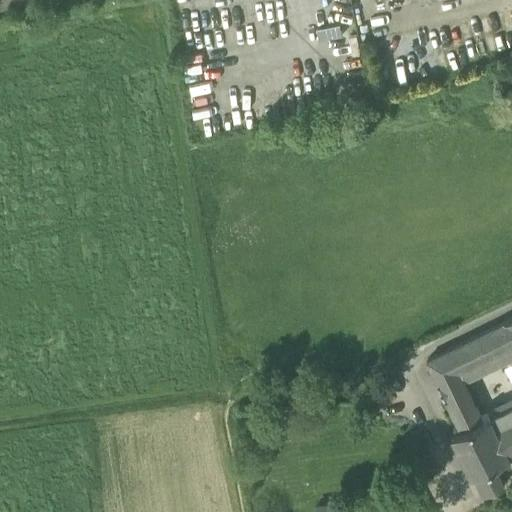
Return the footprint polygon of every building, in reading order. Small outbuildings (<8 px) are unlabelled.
[(427,361),(438,384),(461,372),(511,347),(511,336),(505,323),(427,361)] [(438,384),(447,403),(470,392),(461,372),(438,384)] [(484,420),(470,392),(447,403),(461,431),(484,420)] [(511,406),(491,416),(511,457),(509,457),(511,464),(511,406)] [(494,465),(509,457),(511,457),(491,416),(484,420),(461,431),(453,434),(473,475),(494,465)] [(473,475),(482,495),(503,484),(494,465),(473,475)] [(316,506),(316,511),(417,511),(416,495),(316,506)]
